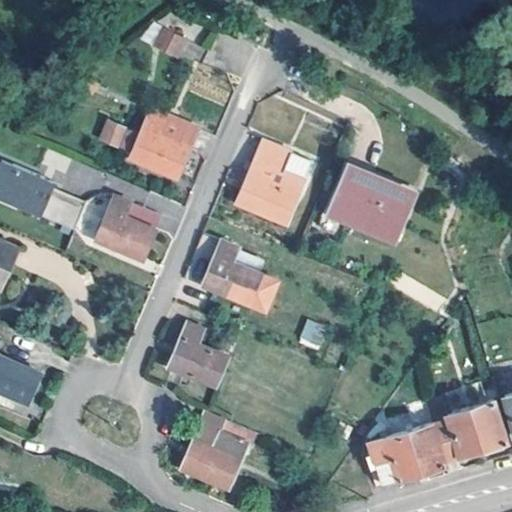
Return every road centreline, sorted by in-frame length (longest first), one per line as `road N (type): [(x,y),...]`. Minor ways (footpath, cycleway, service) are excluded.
road 1 (residential): [(262,68),(126,390)]
road 2 (residential): [(126,390),(85,373),(60,432),(142,466)]
